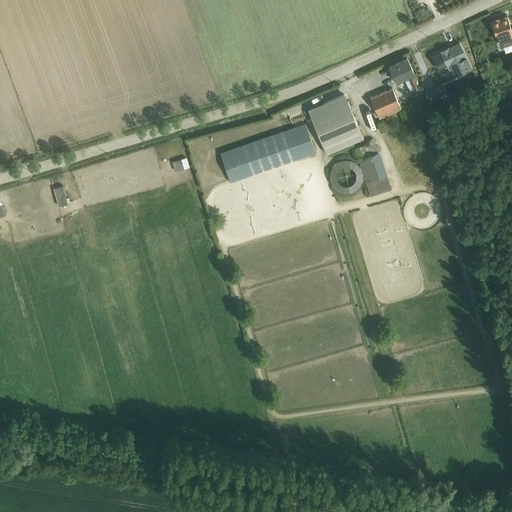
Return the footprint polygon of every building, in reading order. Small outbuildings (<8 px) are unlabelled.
[(507,16),(491,21),(497,41),(500,40),(501,46),(511,42),(511,27),(510,28),(507,16)] [(440,49),(446,63),(447,65),(448,64),(454,75),(472,67),(459,41),(440,49)] [(446,63),(440,49),(431,53),(437,67),(446,63)] [(407,56),(389,65),(396,81),(404,77),(413,97),(423,92),(407,56)] [(443,81),(428,88),(433,100),(448,93),(443,81)] [(391,85),(369,94),(379,118),(401,109),(391,85)] [(310,116),(348,100),(344,92),(307,108),(310,116)] [(348,100),(310,116),(326,152),(363,137),(348,100)] [(305,122),(220,151),(230,179),(315,151),(305,122)] [(359,164),(363,174),(370,194),(392,187),(379,150),(378,150),(374,140),(354,147),(358,157),(357,157),(359,164)] [(179,155),(171,157),(175,170),(184,167),(181,157),(180,158),(179,155)] [(349,191),(355,189),(360,184),(362,178),(363,174),(359,164),(356,161),(351,158),(344,158),(337,160),(333,165),(330,171),(330,178),(332,184),(336,189),(342,191),(349,191)] [(63,184),(54,186),(58,205),(67,202),(63,184)] [(287,433),(278,436),(282,448),(290,445),(287,433)]
